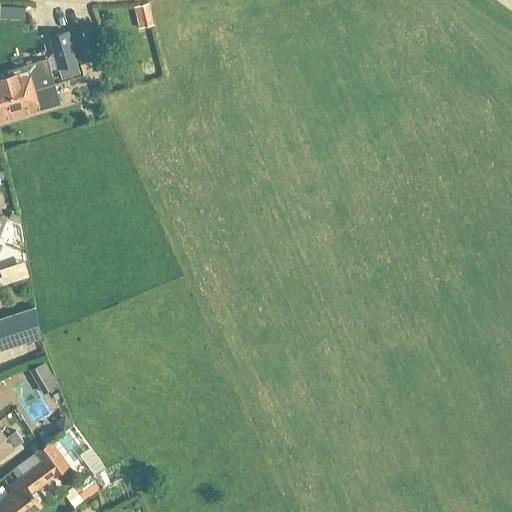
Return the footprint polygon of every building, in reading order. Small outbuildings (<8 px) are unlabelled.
[(143,28),(154,25),(148,4),(138,6),(143,28)] [(102,56),(93,26),(71,33),(79,62),(102,56)] [(78,71),(68,34),(50,39),(55,57),(58,67),(59,70),(61,79),(79,74),(78,71)] [(0,99),(34,90),(54,84),(47,60),(0,72),(0,99)] [(34,90),(0,99),(0,121),(40,109),(59,104),(58,100),(54,86),(54,84),(34,90)] [(0,350),(39,337),(34,307),(0,318),(0,350)] [(53,420),(36,432),(43,443),(61,431),(53,420)] [(6,439),(0,430),(0,458),(23,442),(16,431),(6,439)] [(30,511),(40,505),(31,492),(67,465),(50,442),(36,452),(43,462),(8,488),(11,492),(0,499),(0,507),(3,511),(30,511)] [(89,474),(72,487),(82,501),(99,488),(89,474)]
